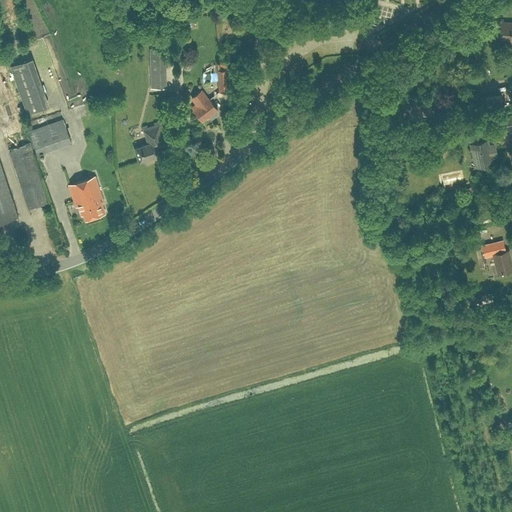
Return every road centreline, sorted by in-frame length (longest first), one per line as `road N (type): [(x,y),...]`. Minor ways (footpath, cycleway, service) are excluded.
road 1 (tertiary): [(0,273),(67,262),(134,229),(454,0)]
road 2 (unknown): [(0,137),(47,268)]
